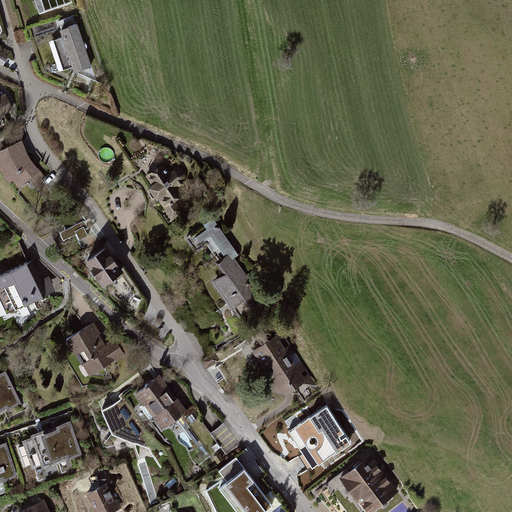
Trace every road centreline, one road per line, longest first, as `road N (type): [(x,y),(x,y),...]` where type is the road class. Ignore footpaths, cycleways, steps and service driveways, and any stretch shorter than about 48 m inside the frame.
road 1 (track): [(30,88),(211,159),(307,208),(458,231),(511,259)]
road 2 (residential): [(0,1),(30,88),(32,129),(182,340),(185,364)]
road 3 (residential): [(0,206),(120,321),(185,364)]
road 4 (residential): [(185,364),(305,511)]
